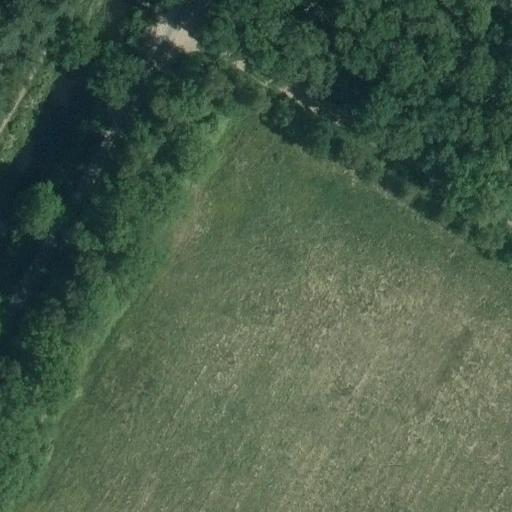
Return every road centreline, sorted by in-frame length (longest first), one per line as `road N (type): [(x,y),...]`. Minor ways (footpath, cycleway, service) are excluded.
road 1 (track): [(511,217),(179,23)]
road 2 (unclassified): [(193,0),(0,331)]
road 3 (track): [(89,0),(0,154)]
